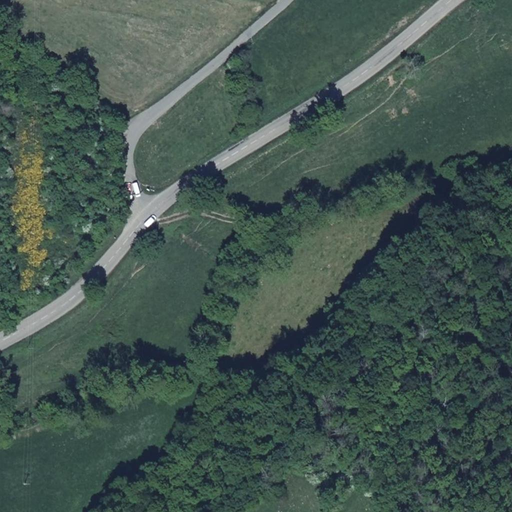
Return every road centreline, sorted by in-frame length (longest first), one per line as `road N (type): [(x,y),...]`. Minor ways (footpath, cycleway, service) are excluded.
road 1 (secondary): [(455,0),(329,101),(196,176),(147,219)]
road 2 (unclassified): [(147,219),(126,139),(294,0)]
road 3 (secondary): [(147,219),(70,298),(0,337)]
